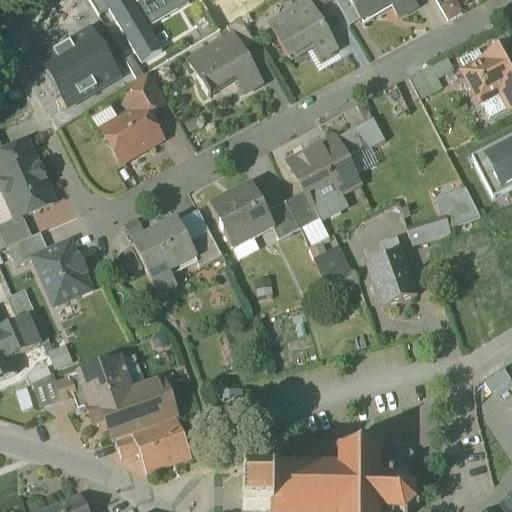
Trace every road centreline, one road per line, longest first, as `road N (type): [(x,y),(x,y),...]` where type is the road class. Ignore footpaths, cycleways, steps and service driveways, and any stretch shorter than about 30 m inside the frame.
road 1 (residential): [(511,6),(95,228)]
road 2 (residential): [(470,372),(264,420)]
road 3 (residential): [(157,511),(85,467),(0,440)]
road 4 (residential): [(434,511),(454,409),(470,372)]
